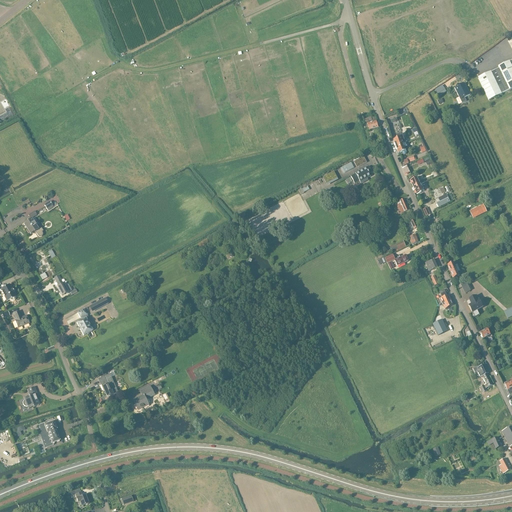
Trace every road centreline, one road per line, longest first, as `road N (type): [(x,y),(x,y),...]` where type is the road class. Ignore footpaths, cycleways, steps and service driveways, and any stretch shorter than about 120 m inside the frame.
road 1 (secondary): [(511,495),(413,499),(259,455),(181,447),(121,454),(1,494)]
road 2 (unclassified): [(511,412),(372,95)]
road 3 (unclassified): [(93,443),(48,319),(0,240)]
